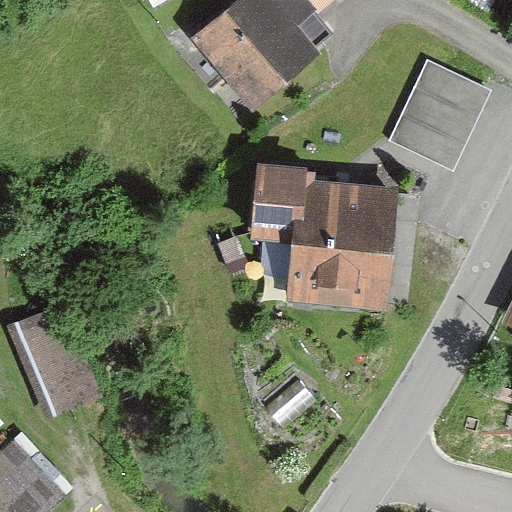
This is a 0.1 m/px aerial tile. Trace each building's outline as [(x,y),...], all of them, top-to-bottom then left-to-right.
[(305,8),(298,0),(227,0),(188,33),(245,101),(308,47),(287,23),(305,8)] [(382,139),(430,162),(439,166),(477,85),(420,58),(382,139)] [(254,164),(247,229),(288,233),(282,296),(372,304),(383,193),(295,184),(297,169),(254,164)] [(104,394),(68,307),(15,328),(51,415),(104,394)] [(0,511),(43,511),(63,494),(19,447),(0,464),(0,511)]
